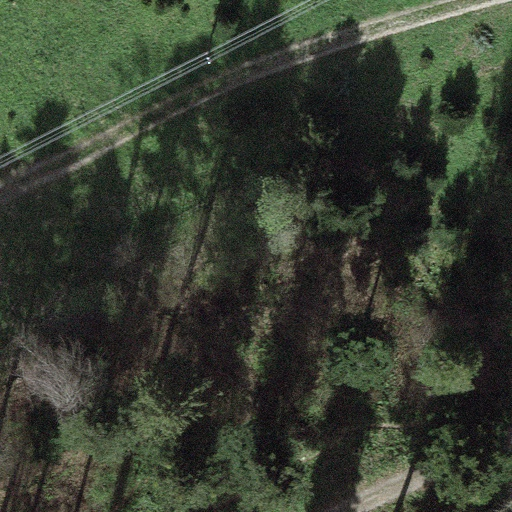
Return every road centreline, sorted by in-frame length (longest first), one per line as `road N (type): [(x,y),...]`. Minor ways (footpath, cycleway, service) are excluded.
road 1 (track): [(467,0),(222,81),(0,191)]
road 2 (track): [(511,442),(352,511)]
